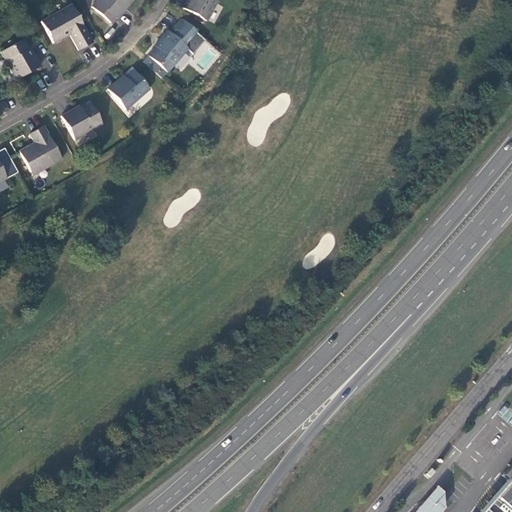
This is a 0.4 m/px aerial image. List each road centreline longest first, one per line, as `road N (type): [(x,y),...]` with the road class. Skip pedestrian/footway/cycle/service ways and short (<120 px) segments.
road 1 (trunk): [(511,149),(338,343),(156,511)]
road 2 (trunk): [(195,511),(357,359),(511,187)]
road 3 (trunk): [(253,511),(324,418),(511,208)]
road 4 (residential): [(0,124),(126,42),(161,0)]
road 5 (tertiary): [(378,511),(511,355)]
